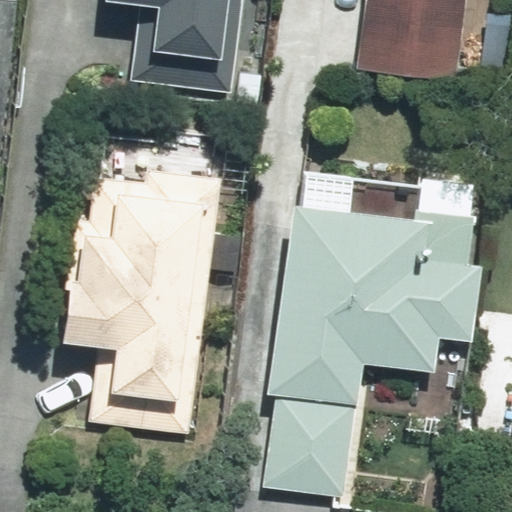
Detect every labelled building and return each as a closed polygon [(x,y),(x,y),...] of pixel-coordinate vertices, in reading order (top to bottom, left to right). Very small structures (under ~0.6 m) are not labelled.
[(233,96),(240,0),(135,0),(129,88),(233,96)] [(360,0),(357,71),(451,76),(455,0),(360,0)] [(186,440),(214,174),(131,165),(129,178),(87,173),(82,217),(61,215),(48,346),(89,350),(80,429),(186,440)] [(265,398),(348,402),(350,371),(431,376),(432,347),(465,349),(470,258),(463,258),(467,182),(411,179),(410,209),(276,202),(265,398)] [(348,402),(265,398),(260,490),(343,495),(348,402)]
